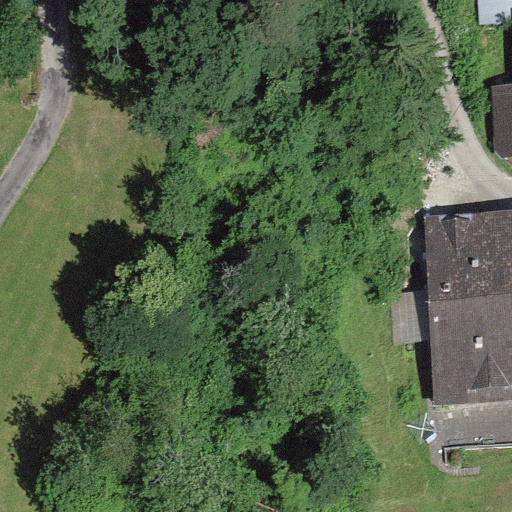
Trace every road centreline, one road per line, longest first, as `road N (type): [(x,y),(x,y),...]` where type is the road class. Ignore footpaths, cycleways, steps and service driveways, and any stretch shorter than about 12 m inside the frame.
road 1 (unclassified): [(59,0),(65,81),(43,136),(0,202)]
road 2 (unclassified): [(511,191),(489,173),(454,116),(418,0)]
